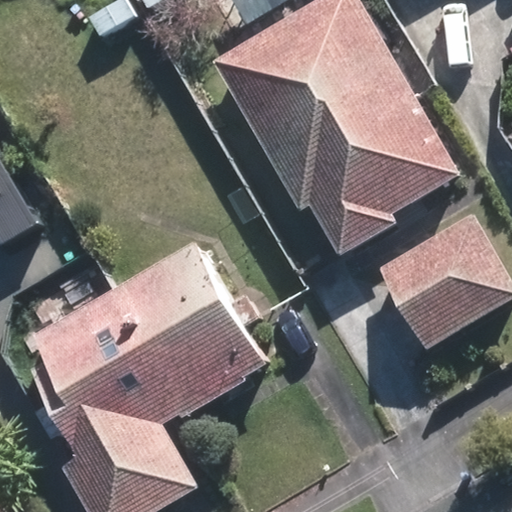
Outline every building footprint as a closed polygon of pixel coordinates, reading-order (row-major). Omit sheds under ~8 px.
[(128,0),(114,0),(90,14),(102,34),(137,14),(128,0)] [(317,0),(215,59),(303,210),(311,205),(341,256),(401,221),(396,212),(465,172),(364,0),(317,0)] [(0,250),(50,221),(0,137),(0,250)] [(511,270),(478,211),(383,264),(429,346),(511,298),(511,270)] [(185,411),(189,408),(273,361),(199,234),(116,281),(37,327),(53,354),(34,364),(92,461),(121,511),(205,511),(211,509),(160,422),(184,408),(185,411)]
